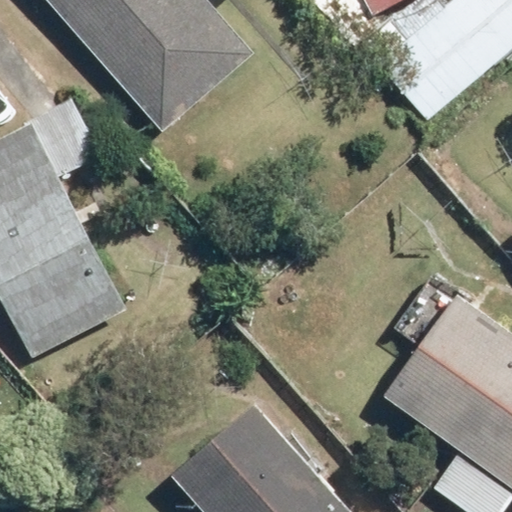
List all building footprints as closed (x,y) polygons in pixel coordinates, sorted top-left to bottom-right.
[(61,0),(158,112),(242,39),(208,0),(61,0)] [(511,0),(463,0),(390,63),(432,113),(511,44),(511,0)] [(30,124),(0,140),(0,287),(33,351),(124,304),(30,124)] [(511,336),(458,299),(386,400),(511,489),(511,336)] [(347,511),(269,409),(187,471),(218,511),(347,511)]
